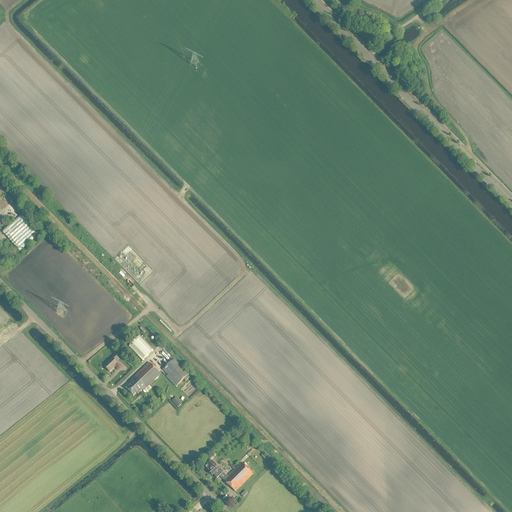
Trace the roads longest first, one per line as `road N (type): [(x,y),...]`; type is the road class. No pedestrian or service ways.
road 1 (tertiary): [(225,511),(0,281)]
road 2 (secondary): [(511,205),(310,0)]
road 3 (track): [(467,151),(411,55),(423,30),(415,17)]
road 4 (track): [(150,305),(179,334),(243,274)]
road 5 (track): [(80,363),(150,305),(125,278)]
road 6 (unclassified): [(333,0),(394,28),(441,0)]
